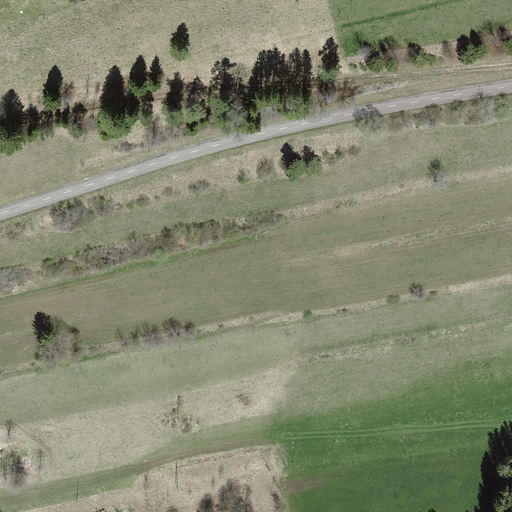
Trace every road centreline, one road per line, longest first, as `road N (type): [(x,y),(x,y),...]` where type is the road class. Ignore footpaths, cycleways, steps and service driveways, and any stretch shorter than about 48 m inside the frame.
road 1 (tertiary): [(0,213),(302,123),(511,86)]
road 2 (track): [(511,64),(219,88),(0,122)]
